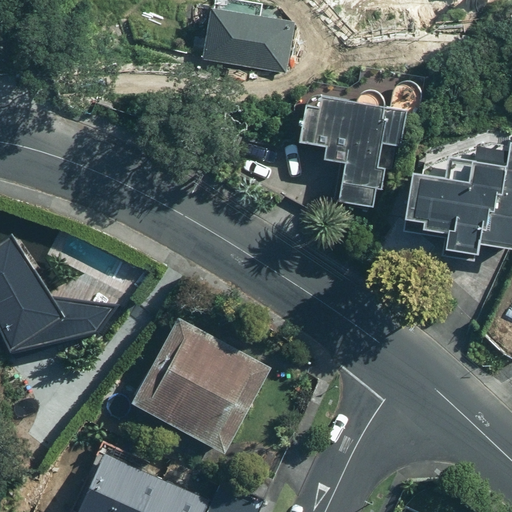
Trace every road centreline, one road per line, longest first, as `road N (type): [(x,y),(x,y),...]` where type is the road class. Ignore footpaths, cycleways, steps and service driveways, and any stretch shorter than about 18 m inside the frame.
road 1 (tertiary): [(410,368),(158,201),(67,160),(0,143)]
road 2 (residential): [(326,511),(372,418),(410,368)]
road 3 (tertiary): [(511,460),(410,368)]
